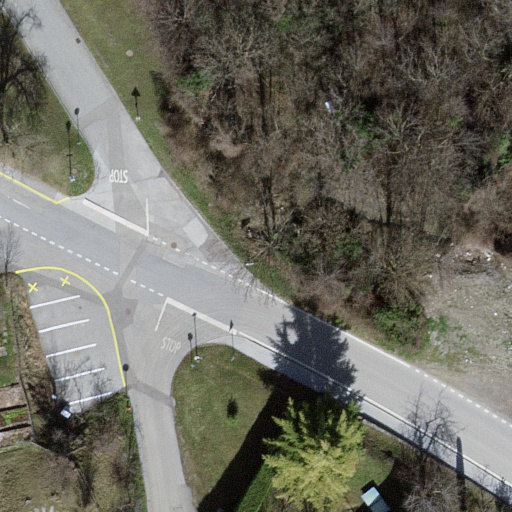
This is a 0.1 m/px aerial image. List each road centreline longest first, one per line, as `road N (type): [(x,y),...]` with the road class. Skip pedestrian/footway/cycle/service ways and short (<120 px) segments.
road 1 (unclassified): [(511,466),(431,405),(156,266)]
road 2 (residential): [(38,0),(150,205),(156,266)]
road 3 (residential): [(156,266),(147,363),(163,511)]
road 4 (unclassified): [(156,266),(0,193)]
